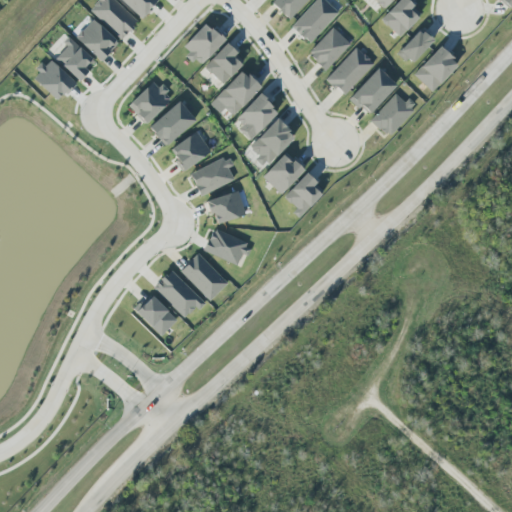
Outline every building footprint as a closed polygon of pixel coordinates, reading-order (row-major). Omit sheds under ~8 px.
[(89,11),(98,1),(97,0),(113,0),(137,22),(120,40),(89,11)] [(156,0),(138,19),(117,0),(156,0)] [(271,4),(274,0),(306,0),(288,20),(271,4)] [(315,0),(323,0),(337,13),(308,44),(290,27),(315,0)] [(374,0),(390,0),(383,8),(374,0)] [(398,37),(380,20),(399,0),(405,0),(412,7),(408,10),(416,18),(398,37)] [(511,0),(511,3),(507,9),(498,0),(511,0)] [(92,20),(116,43),(100,61),(75,37),(92,20)] [(182,47),(203,24),(209,30),(210,29),(223,40),(201,64),(196,59),(191,63),(185,58),(189,53),(182,47)] [(331,28),(349,46),(324,71),(310,57),(311,55),(308,52),(331,28)] [(396,54),(417,32),(419,34),(422,31),(432,41),(411,63),(406,58),(403,61),(396,54)] [(55,59),(67,47),(62,43),(67,37),(93,62),(76,80),(55,59)] [(221,84),(203,66),(224,45),(242,63),(221,84)] [(430,92),(412,75),(438,47),(452,59),(450,61),(455,66),(430,92)] [(343,95),(335,88),(333,90),(323,80),(355,48),(372,64),(343,95)] [(49,61),(74,83),(57,102),(32,79),(38,73),(34,69),(40,62),(44,66),(49,61)] [(368,114),(360,106),(356,109),(346,100),(377,68),(395,86),(368,114)] [(215,98),(239,72),(244,77),(247,75),(260,87),(233,115),(215,98)] [(145,124),(127,105),(151,82),(157,88),(161,84),(167,91),(164,94),(169,100),(145,124)] [(388,136),(381,128),(378,131),(368,121),(394,94),(404,103),(408,99),(414,104),(410,109),(412,111),(388,136)] [(254,135),(236,117),(258,95),(271,107),(269,108),(275,113),(254,135)] [(178,101),(195,120),(165,146),(148,127),(178,101)] [(267,165),(264,162),(261,166),(254,160),(258,156),(249,147),(276,119),(288,131),(286,133),(292,139),(267,165)] [(169,150),(195,131),(210,152),(181,172),(173,161),(176,159),(169,150)] [(261,178),(284,153),(303,170),(280,195),(261,178)] [(189,175),(221,158),(223,161),(228,158),(232,166),(227,168),(232,180),(200,197),(189,175)] [(283,197),(305,173),(315,183),(312,185),(321,193),(297,218),(291,212),(295,209),(283,197)] [(216,224),(212,213),(209,214),(205,201),(236,191),(244,215),(216,224)] [(203,251),(213,229),(246,244),(244,248),(248,250),(245,256),(241,254),(236,266),(203,251)] [(178,271),(196,253),(226,284),(208,302),(178,271)] [(170,271),(204,304),(198,310),(194,306),(182,318),(151,288),(164,275),(165,276),(170,271)] [(131,309),(138,302),(141,306),(151,296),(175,321),(159,337),(131,309)]
